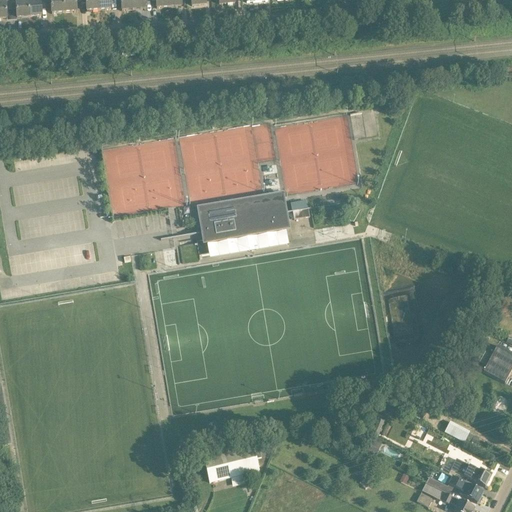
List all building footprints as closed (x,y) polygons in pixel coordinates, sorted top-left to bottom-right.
[(0,4),(0,20),(7,20),(6,12),(11,11),(10,0),(4,0),(5,4),(0,4)] [(10,0),(11,11),(16,11),(17,19),(29,19),(28,3),(16,3),(15,0),(10,0)] [(27,0),(28,3),(29,19),(41,18),(40,0),(27,0)] [(50,0),(51,5),(51,15),(64,14),(62,0),(50,0)] [(62,0),(64,14),(76,13),(76,5),(81,4),(80,0),(62,0)] [(80,0),(81,4),(86,4),(86,13),(99,12),(97,0),(80,0)] [(97,0),(99,12),(111,11),(110,0),(97,0)] [(120,0),(121,2),(121,12),(134,11),(133,0),(120,0)] [(133,0),(134,11),(146,11),(146,2),(151,1),(150,0),(133,0)] [(150,0),(151,1),(156,1),(156,10),(169,9),(168,0),(150,0)] [(168,0),(169,9),(181,8),(180,0),(168,0)] [(200,210),(206,246),(290,232),(284,196),(200,210)] [(306,210),(305,203),(305,202),(291,204),(292,213),(306,210)] [(308,211),(292,213),(294,221),(309,219),(308,211)] [(420,341),(412,288),(386,292),(394,345),(420,341)] [(492,356),(511,366),(511,355),(497,347),(492,356)] [(511,366),(492,356),(483,374),(504,385),(511,370),(511,366)] [(376,422),(370,437),(376,440),(382,424),(376,422)] [(445,434),(465,443),(470,432),(450,422),(445,434)] [(209,484),(211,484),(259,472),(256,460),(261,459),(258,447),(215,458),(213,452),(202,454),(203,461),(209,484)] [(440,473),(452,479),(468,487),(471,482),(485,489),(490,478),(457,461),(451,472),(443,467),(440,473)] [(359,485),(363,488),(365,491),(370,486),(372,484),(367,478),(359,485)] [(429,479),(426,485),(451,498),(455,490),(457,491),(459,489),(464,492),(461,498),(476,505),(477,505),(479,505),(482,500),(480,499),(482,494),(468,487),(452,479),(447,488),(429,479)] [(472,511),(474,510),(451,498),(426,485),(422,493),(449,507),(450,505),(456,508),(454,511),(472,511)] [(432,502),(420,496),(416,504),(428,510),(432,502)]
